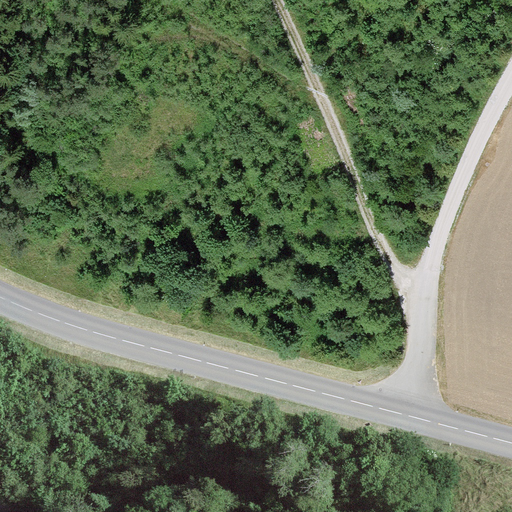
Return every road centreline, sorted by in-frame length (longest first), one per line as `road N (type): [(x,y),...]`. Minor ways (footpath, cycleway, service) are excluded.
road 1 (tertiary): [(511,446),(59,320),(0,295)]
road 2 (track): [(403,415),(414,307),(453,192),(511,87)]
road 3 (track): [(276,0),(414,307)]
